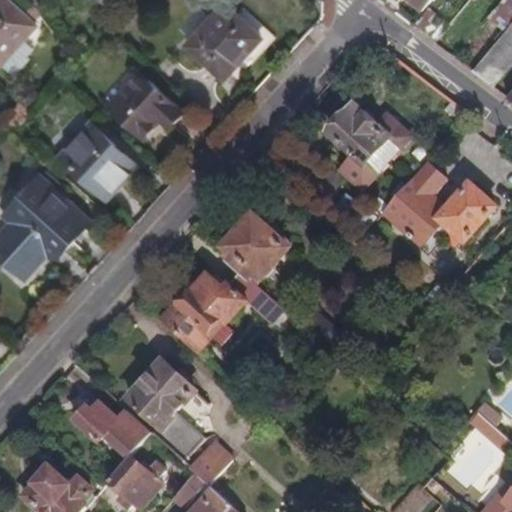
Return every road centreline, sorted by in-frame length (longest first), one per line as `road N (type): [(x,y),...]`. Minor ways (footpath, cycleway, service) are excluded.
road 1 (residential): [(0,410),(361,11)]
road 2 (residential): [(511,121),(361,11)]
